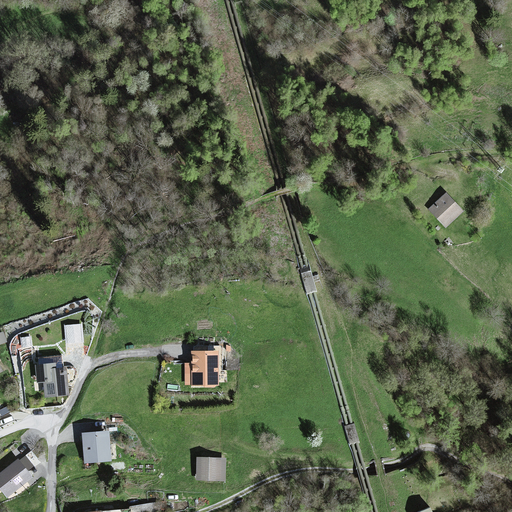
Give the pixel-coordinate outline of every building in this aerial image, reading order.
[(450,197),(431,213),(446,231),(465,215),(450,197)] [(83,325),(66,326),(67,345),(85,344),(83,325)] [(32,338),(22,339),(23,349),(33,348),(32,338)] [(220,353),(193,353),(193,365),(186,365),(186,389),(221,389),(220,353)] [(58,368),(38,369),(39,388),(47,387),(48,401),(71,399),(69,373),(58,373),(58,368)] [(111,435),(85,437),(88,467),(114,464),(111,435)] [(226,459),(197,458),(196,483),(225,484),(226,459)] [(20,462),(0,477),(0,490),(7,500),(34,480),(20,462)]
